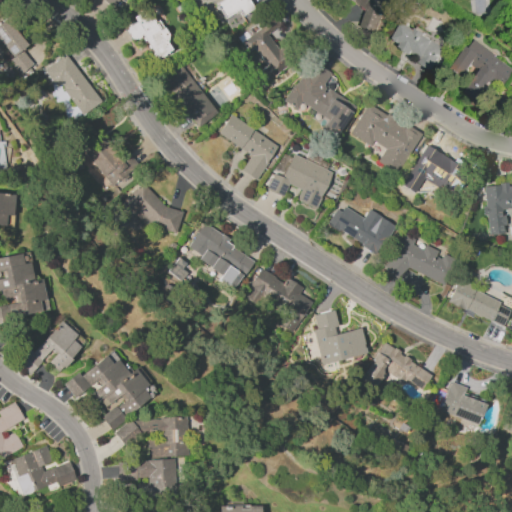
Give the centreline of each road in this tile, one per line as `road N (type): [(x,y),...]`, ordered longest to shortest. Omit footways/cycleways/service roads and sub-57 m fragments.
road 1 (residential): [(511,363),(412,321),(240,211),(167,142),(93,40),(43,0)]
road 2 (residential): [(511,147),(466,131),(371,69),(297,0)]
road 3 (residential): [(93,511),(92,468),(80,438),(0,370)]
